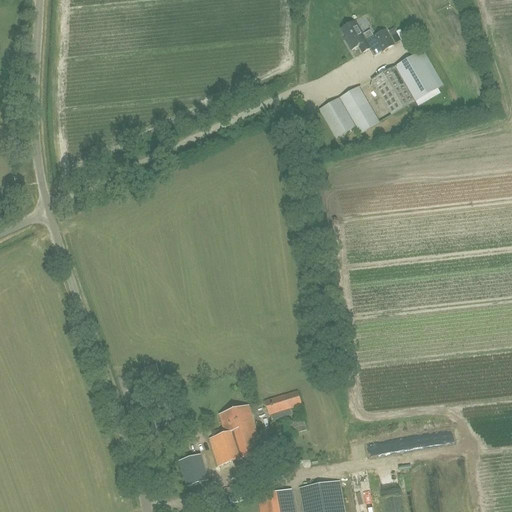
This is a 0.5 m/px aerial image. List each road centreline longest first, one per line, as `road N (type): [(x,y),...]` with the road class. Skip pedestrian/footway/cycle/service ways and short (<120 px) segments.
road 1 (unclassified): [(147,511),(46,210)]
road 2 (unclassified): [(46,210),(34,115),(40,0)]
